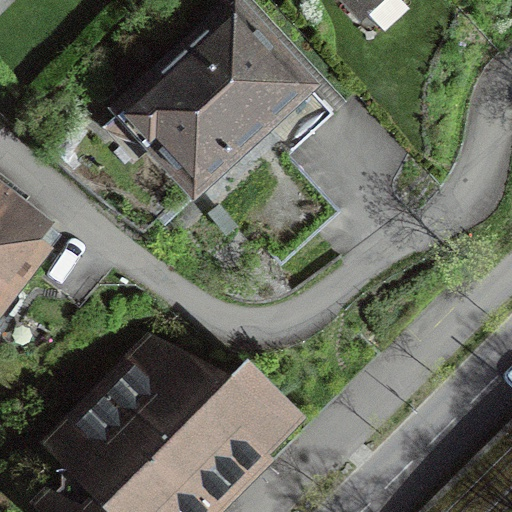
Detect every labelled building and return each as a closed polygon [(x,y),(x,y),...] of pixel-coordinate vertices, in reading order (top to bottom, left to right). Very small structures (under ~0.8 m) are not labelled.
[(351,0),(364,14),(379,0),(351,0)] [(234,6),(123,108),(194,186),(265,121),(306,84),(234,6)] [(306,84),(265,121),(292,151),(333,113),(306,84)] [(51,248),(36,237),(47,223),(0,186),(0,289),(1,288),(13,298),(51,248)] [(43,503),(52,511),(204,511),(297,419),(256,379),(238,397),(214,373),(200,388),(154,342),(53,442),(79,468),(43,503)]
